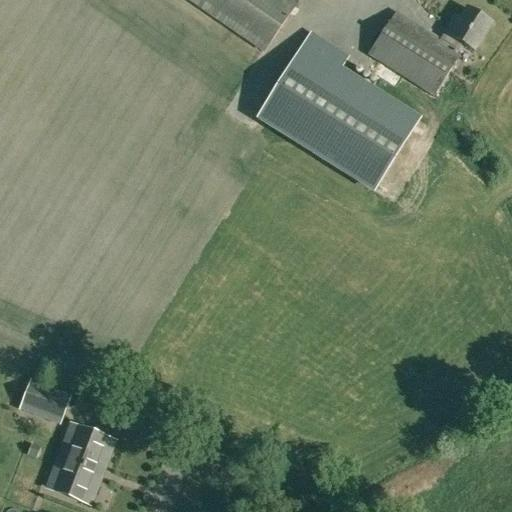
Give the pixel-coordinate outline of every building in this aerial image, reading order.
[(288,0),(183,0),(264,55),(297,6),(288,0)] [(474,52),(491,24),(467,9),(456,27),(451,24),(440,41),(457,52),(462,45),(474,52)] [(457,52),(440,41),(396,14),(369,57),(435,98),(459,58),(455,55),(457,52)] [(342,70),(350,57),(310,32),(255,121),(374,194),(420,118),(342,70)] [(69,400),(28,385),(21,404),(62,420),(69,400)] [(45,491),(92,509),(117,442),(69,425),(45,491)]
